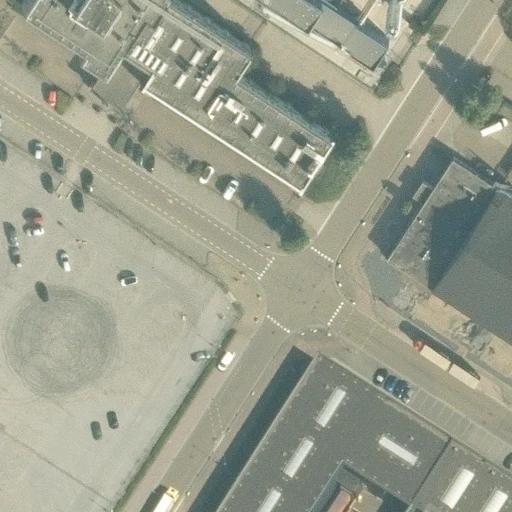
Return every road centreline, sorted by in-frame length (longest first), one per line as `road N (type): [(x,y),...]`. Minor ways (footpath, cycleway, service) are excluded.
road 1 (unclassified): [(303,295),(0,97)]
road 2 (unclassified): [(303,295),(491,0)]
road 3 (unclassified): [(161,511),(303,295)]
road 4 (unclassified): [(511,431),(303,295)]
